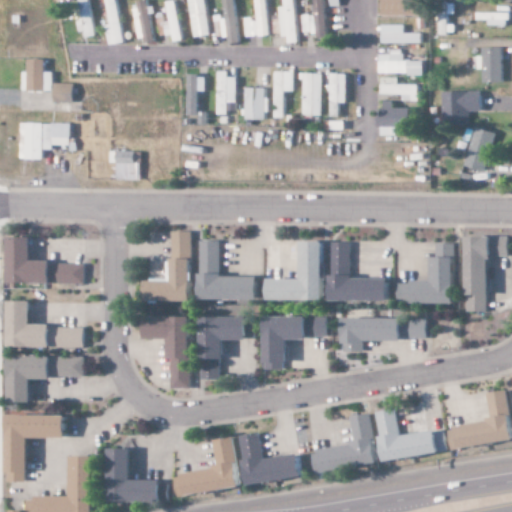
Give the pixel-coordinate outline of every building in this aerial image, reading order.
[(78,0),(83,21),(80,21),(84,39),(97,36),(89,0),(78,0)] [(118,0),(99,0),(103,15),(110,13),(112,24),(106,25),(110,46),(126,43),(118,0)] [(139,9),(135,9),(142,44),(156,41),(148,0),(147,0),(138,2),(139,9)] [(188,0),(195,38),(212,35),(206,0),(188,0)] [(225,0),(227,33),(238,33),(237,0),(225,0)] [(267,0),(257,0),(258,19),(245,20),(246,37),(269,36),(267,0)] [(296,0),(284,0),(285,7),(282,7),(284,44),(298,43),(296,0)] [(303,36),(327,35),(325,0),(314,0),(316,15),(303,16),(303,36)] [(382,0),(383,16),(423,16),(422,0),(382,0)] [(184,40),(176,1),(167,3),(171,19),(158,21),(161,37),(174,34),(175,42),(184,40)] [(487,26),(509,26),(509,13),(476,13),(476,21),(487,21),(487,26)] [(405,25),(383,26),(383,44),(423,44),(423,33),(405,33),(405,25)] [(484,83),(504,83),(503,48),(483,48),(484,83)] [(424,62),(404,61),(404,55),(380,55),(380,74),(424,74),(424,62)] [(47,60),(29,60),(29,73),(24,73),(23,91),(54,92),(54,72),(46,72),(47,60)] [(218,113),(237,113),(238,78),(230,77),(230,71),(220,71),(218,113)] [(275,118),(285,119),(286,92),(295,92),(295,72),(275,71),(275,118)] [(322,116),(323,74),(305,73),(304,116),(322,116)] [(331,103),(347,104),(348,74),(332,74),(331,103)] [(200,92),(206,92),(207,75),(189,75),(189,115),(199,115),(200,92)] [(381,95),(402,95),(402,102),(418,101),(418,85),(398,85),(397,78),(380,78),(381,95)] [(75,84),(56,83),(55,103),(75,103),(75,84)] [(471,126),(471,112),(483,112),(484,92),(444,92),(443,125),(471,126)] [(379,136),(397,136),(397,127),(415,127),(415,108),(393,107),(393,101),(384,101),(383,109),(379,109),(379,136)] [(45,160),(45,150),(53,150),(53,146),(73,146),(73,125),(23,123),(22,159),(45,160)] [(466,166),(487,172),(498,134),(477,128),(466,166)] [(148,301),(194,301),(194,231),(173,231),(172,280),(149,280),(148,301)] [(511,237),(470,237),(469,312),(488,312),(488,295),(492,295),(493,256),(510,256),(511,237)] [(11,283),(85,285),(86,264),(34,263),(34,238),(12,238),(11,283)] [(262,277),(221,277),(221,241),(202,241),(202,300),(262,300),(262,277)] [(305,242),(304,279),(271,279),(271,301),(327,301),(327,242),(305,242)] [(393,279),(352,278),(353,243),(333,243),(333,302),(392,302),(393,279)] [(457,304),(457,244),(436,244),(435,282),(399,282),(398,304),(457,304)] [(11,348),(86,348),(86,327),(34,327),(34,302),(11,302),(11,348)] [(172,389),(193,389),(194,318),(149,317),(149,339),(173,340),(172,389)] [(329,338),(330,318),(268,317),(268,370),(284,371),(284,363),(291,363),(291,338),(329,338)] [(204,380),(221,380),(221,359),(227,359),(226,339),(258,339),(257,318),(204,318),(204,380)] [(429,340),(429,319),(346,319),(346,352),(365,352),(365,340),(429,340)] [(85,356),(12,357),(12,403),(34,403),(34,378),(85,377),(85,356)] [(487,394),(492,423),(449,429),(452,450),(511,441),(511,410),(509,390),(487,394)] [(386,462),(448,453),(445,430),(401,436),(397,410),(379,412),(386,462)] [(351,417),(355,446),(313,452),(316,474),(380,465),(372,414),(351,417)] [(9,482),(30,483),(31,438),(69,439),(70,417),(11,415),(9,482)] [(249,485),(305,478),(302,454),(264,459),(261,433),(242,436),(249,485)] [(178,497),(242,489),(236,438),(214,441),(218,470),(175,476),(178,497)] [(134,450),(111,450),(111,502),(170,502),(170,481),(134,481),(134,450)] [(28,511),(96,511),(96,457),(74,457),(74,498),(28,498),(28,511)]
